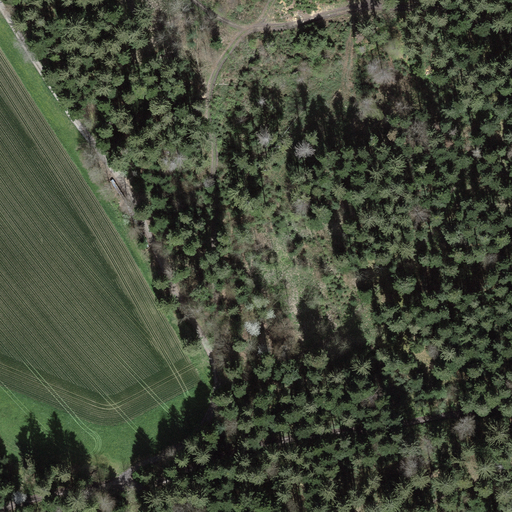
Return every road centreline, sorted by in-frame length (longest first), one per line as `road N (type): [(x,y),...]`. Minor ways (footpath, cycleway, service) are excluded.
road 1 (track): [(0,41),(59,128),(214,270),(263,340),(278,383),(193,468)]
road 2 (track): [(193,468),(377,415),(511,387)]
road 3 (track): [(56,511),(193,468)]
